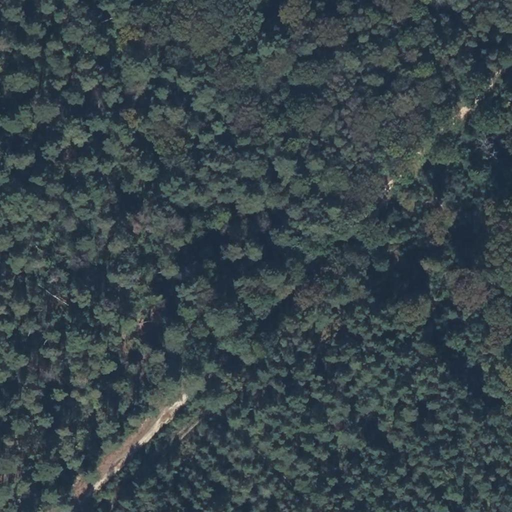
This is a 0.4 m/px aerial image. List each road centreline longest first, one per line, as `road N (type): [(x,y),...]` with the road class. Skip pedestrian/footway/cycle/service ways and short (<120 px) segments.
road 1 (track): [(183,406),(511,68)]
road 2 (track): [(77,511),(183,406)]
